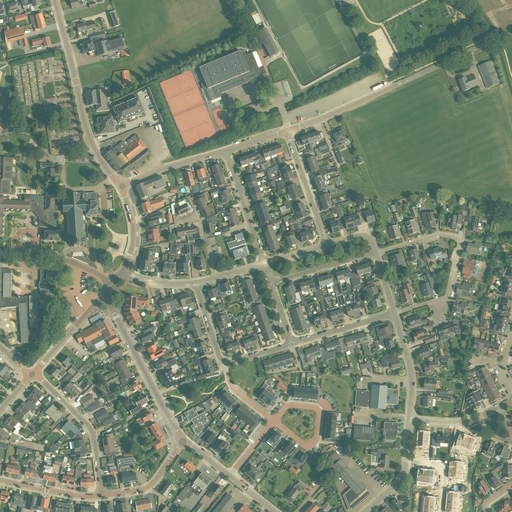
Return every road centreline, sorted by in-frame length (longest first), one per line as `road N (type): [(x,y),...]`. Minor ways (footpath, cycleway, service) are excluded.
road 1 (residential): [(376,254),(440,234),(459,239),(446,297),(394,313)]
road 2 (tertiary): [(120,187),(87,130),(54,0)]
road 3 (tertiary): [(183,440),(101,297)]
road 4 (residential): [(101,496),(90,429),(34,372)]
road 5 (tertiary): [(511,34),(391,87)]
